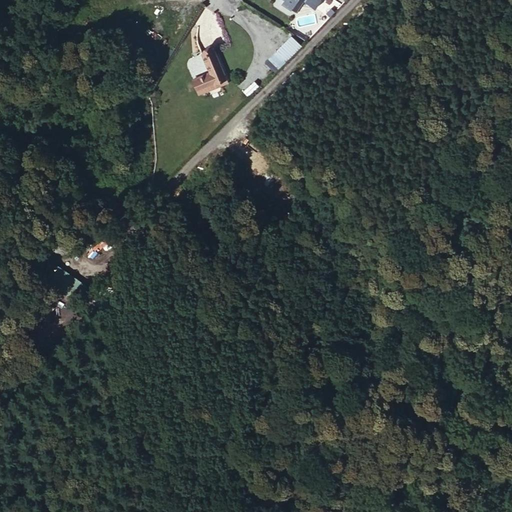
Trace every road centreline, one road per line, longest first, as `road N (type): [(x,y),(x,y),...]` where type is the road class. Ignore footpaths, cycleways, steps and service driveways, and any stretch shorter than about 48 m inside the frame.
road 1 (track): [(353,0),(121,244),(0,233)]
road 2 (track): [(511,321),(357,511)]
road 3 (track): [(0,425),(121,244)]
